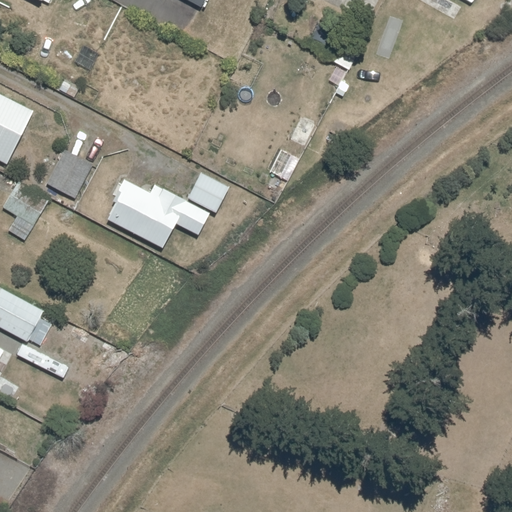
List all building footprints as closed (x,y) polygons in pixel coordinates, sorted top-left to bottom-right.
[(211,0),(186,0),(208,8),(211,0)] [(0,160),(5,163),(33,110),(0,92),(0,160)] [(65,148),(45,182),(79,201),(96,171),(89,167),(91,163),(65,148)] [(226,186),(197,170),(183,197),(153,181),(147,192),(120,178),(102,213),(161,245),(174,221),(196,233),(209,208),(213,211),(226,186)] [(17,182),(3,207),(17,215),(9,229),(26,239),(48,200),(17,182)] [(0,326),(25,340),(26,338),(41,346),(56,320),(41,312),(43,308),(0,283),(0,326)]
